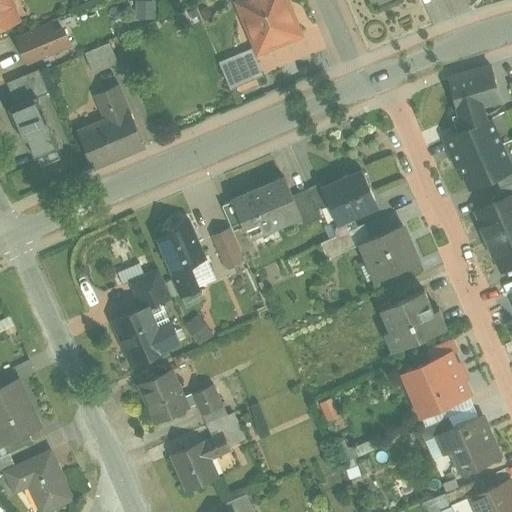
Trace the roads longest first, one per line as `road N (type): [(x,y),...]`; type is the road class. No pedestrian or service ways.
road 1 (tertiary): [(363,83),(10,233)]
road 2 (residential): [(511,384),(381,76)]
road 3 (residential): [(10,233),(126,499)]
road 4 (tertiary): [(511,26),(381,76)]
